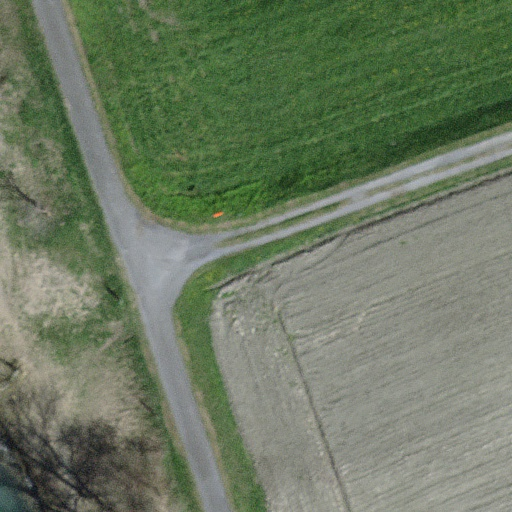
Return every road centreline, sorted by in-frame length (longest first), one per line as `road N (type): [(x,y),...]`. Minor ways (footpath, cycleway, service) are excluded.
road 1 (track): [(220,511),(48,0)]
road 2 (track): [(142,276),(511,145)]
